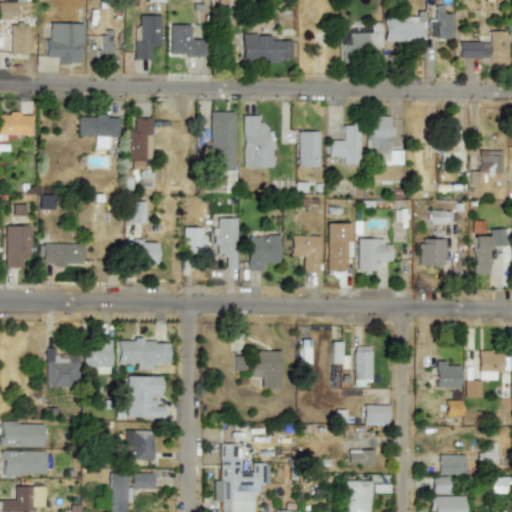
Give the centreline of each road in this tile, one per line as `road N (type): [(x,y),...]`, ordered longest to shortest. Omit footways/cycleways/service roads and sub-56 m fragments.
road 1 (residential): [(0,85),(511,92)]
road 2 (residential): [(0,302),(511,308)]
road 3 (residential): [(188,511),(187,304)]
road 4 (residential): [(404,511),(405,307)]
